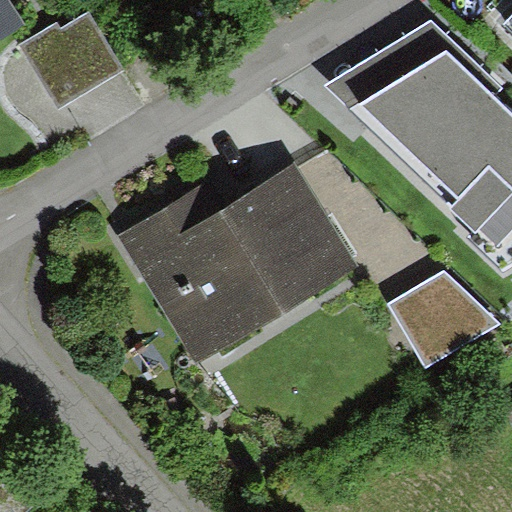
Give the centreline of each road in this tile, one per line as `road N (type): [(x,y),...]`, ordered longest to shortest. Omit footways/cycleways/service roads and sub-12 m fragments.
road 1 (residential): [(0,220),(361,0)]
road 2 (residential): [(0,361),(143,511)]
